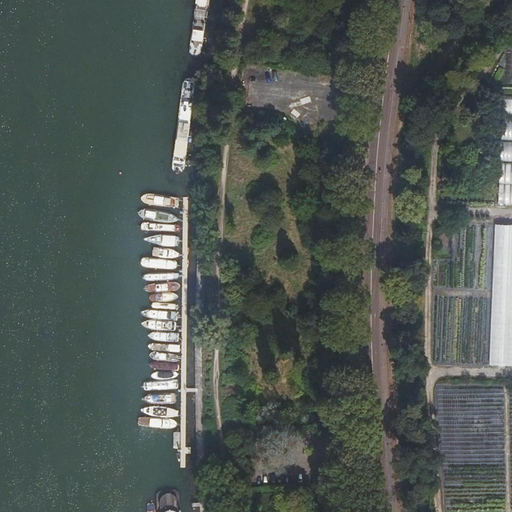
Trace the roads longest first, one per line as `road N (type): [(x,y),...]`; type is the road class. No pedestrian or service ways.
road 1 (track): [(245,0),(214,256),(212,382),(229,511)]
road 2 (primary): [(404,0),(388,170),(392,511)]
road 3 (track): [(489,0),(406,103),(393,107)]
